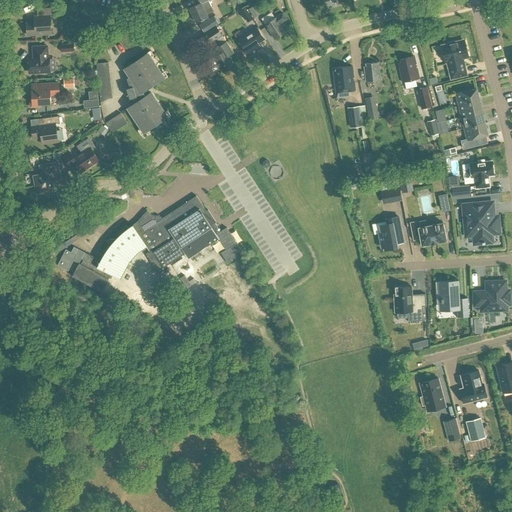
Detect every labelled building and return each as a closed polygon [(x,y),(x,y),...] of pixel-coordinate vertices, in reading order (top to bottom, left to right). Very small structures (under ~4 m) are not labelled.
[(210,0),(199,0),(201,3),(190,8),(197,23),(208,18),(207,15),(214,12),(209,1),(210,0)] [(260,14),(255,5),(249,9),(254,17),(260,14)] [(247,14),(249,13),(245,7),(243,7),(238,11),(242,17),(247,14)] [(54,17),(53,8),(36,9),(37,17),(34,17),(34,24),(26,24),(26,35),(51,34),(50,17),(54,17)] [(84,13),(82,20),(95,22),(96,15),(84,13)] [(287,19),(283,13),(276,17),(276,18),(265,25),(275,39),(286,32),(281,23),(287,19)] [(204,33),(218,24),(214,16),(200,25),(204,33)] [(217,27),(203,36),(209,46),(224,37),(217,27)] [(238,40),(249,56),(261,48),(258,44),(265,39),(257,28),(238,40)] [(448,45),(440,47),(444,62),(447,62),(450,78),(465,75),(461,61),(463,58),(467,57),(464,41),(456,43),(456,42),(448,44),(448,45)] [(233,53),(226,42),(216,49),(220,54),(214,58),(223,73),(235,65),(228,56),(233,53)] [(47,58),(47,46),(32,47),(33,59),(28,59),(29,73),(50,72),(49,58),(47,58)] [(146,59),(144,56),(124,69),(129,77),(126,78),(129,87),(126,89),(129,99),(133,97),(134,103),(127,108),(140,128),(144,126),(146,129),(163,118),(160,115),(164,113),(150,92),(143,97),(140,92),(159,79),(157,76),(161,73),(150,57),(146,59)] [(416,63),(414,56),(400,59),(401,62),(398,62),(402,81),(419,77),(417,67),(416,67),(415,63),(416,63)] [(380,79),(379,62),(366,64),(366,66),(364,66),(366,80),(380,79)] [(333,71),(336,93),(337,98),(350,96),(349,91),(356,90),(353,66),(336,68),(336,70),(333,71)] [(80,78),(64,79),(64,87),(74,87),(74,85),(80,85),(80,78)] [(59,95),(58,83),(31,85),(32,99),(30,99),(30,107),(41,106),(40,104),(50,104),(50,96),(59,95)] [(417,89),(422,109),(431,106),(426,87),(417,89)] [(476,89),(455,94),(458,105),(479,100),(476,89)] [(443,92),(436,94),(440,107),(447,105),(443,92)] [(375,115),(371,97),(365,98),(368,116),(375,115)] [(479,100),(458,105),(461,117),(481,112),(479,100)] [(364,106),(347,108),(350,128),(361,126),(362,133),(367,132),(364,106)] [(436,111),(438,122),(446,120),(444,109),(436,111)] [(481,112),(461,117),(464,128),(484,123),(481,112)] [(115,116),(122,126),(126,123),(120,113),(115,116)] [(59,123),(58,116),(42,118),(43,125),(31,127),(33,138),(41,137),(42,143),(57,141),(55,124),(59,123)] [(112,118),(110,119),(117,129),(122,126),(115,116),(112,118)] [(427,121),(431,135),(438,133),(435,119),(427,121)] [(484,123),(464,128),(467,140),(487,135),(484,123)] [(102,125),(98,131),(104,136),(109,129),(102,125)] [(70,152),(62,157),(69,167),(75,163),(81,172),(98,160),(92,151),(96,148),(89,138),(77,146),(81,152),(73,158),(70,152)] [(494,175),(492,161),(485,162),(484,159),(477,160),(478,163),(470,163),(472,177),(475,177),(476,188),(489,186),(488,176),(494,175)] [(60,181),(59,175),(57,162),(39,165),(41,174),(33,176),(36,193),(54,190),(53,182),(60,181)] [(350,168),(346,175),(353,180),(357,173),(350,168)] [(411,178),(399,180),(402,193),(413,191),(411,178)] [(357,180),(350,181),(352,189),(359,187),(357,180)] [(470,195),(469,185),(452,187),(453,197),(470,195)] [(161,216),(156,215),(137,227),(165,271),(169,269),(167,264),(185,253),(189,259),(220,240),(216,234),(221,232),(215,223),(216,222),(208,209),(206,210),(196,195),(162,218),(161,216)] [(500,233),(499,223),(498,215),(494,215),(493,202),(462,205),(465,238),(476,237),(476,244),(482,243),(482,244),(485,244),(485,243),(490,242),(490,234),(500,233)] [(137,227),(156,215),(152,214),(147,209),(137,220),(128,227),(125,224),(117,233),(119,235),(115,239),(114,239),(112,239),(110,239),(109,239),(108,240),(107,240),(106,241),(110,244),(101,253),(103,255),(100,261),(85,252),(82,258),(83,259),(81,263),(79,262),(72,276),(102,291),(111,274),(120,279),(125,270),(124,269),(128,261),(137,251),(146,246),(149,251),(146,253),(160,275),(165,271),(137,227)] [(404,243),(399,217),(387,219),(388,224),(380,226),(381,233),(379,233),(382,248),(384,247),(384,249),(397,247),(397,245),(404,243)] [(420,239),(422,245),(446,241),(445,231),(447,231),(446,224),(443,225),(443,223),(418,228),(417,221),(410,223),(414,240),(420,239)] [(185,275),(180,278),(187,288),(191,285),(196,282),(194,278),(189,282),(186,278),(185,275)] [(460,281),(438,281),(439,310),(459,309),(459,315),(470,315),(470,299),(461,299),(460,281)] [(506,290),(506,281),(486,282),(486,291),(473,292),(474,306),(480,305),(481,311),(497,311),(497,305),(510,304),(510,290),(506,290)] [(397,303),(395,303),(395,312),(408,312),(409,317),(409,321),(423,320),(423,306),(426,306),(425,294),(412,295),(412,287),(396,288),(397,303)] [(128,307),(131,302),(118,295),(116,301),(128,307)] [(511,361),(496,366),(503,393),(511,390),(511,361)] [(464,388),(460,389),(464,402),(487,396),(483,382),(482,383),(479,370),(460,375),(464,388)] [(441,389),(438,378),(419,383),(423,396),(420,397),(422,406),(430,404),(432,410),(446,406),(443,396),(442,396),(440,389),(441,389)] [(443,421),(448,440),(448,441),(451,440),(461,438),(455,418),(443,421)] [(480,418),(466,422),(469,435),(471,440),(471,441),(485,437),(480,418)] [(332,506),(345,503),(339,484),(326,487),(332,506)]
